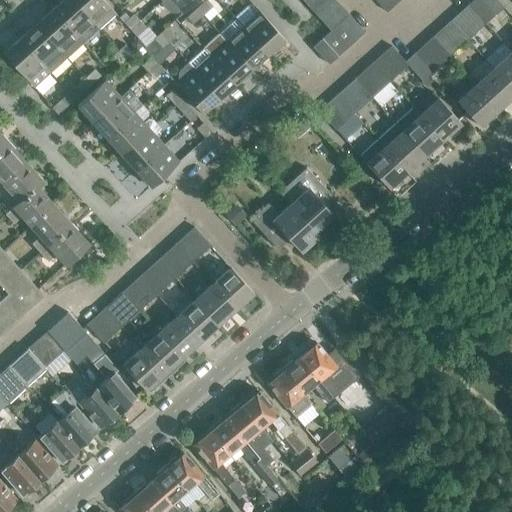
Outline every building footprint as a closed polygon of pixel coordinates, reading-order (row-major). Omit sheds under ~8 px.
[(73,0),(61,0),(52,9),(82,43),(99,28),(73,0)] [(103,0),(73,0),(99,28),(115,13),(103,0)] [(196,0),(170,0),(182,13),(196,0)] [(205,0),(196,8),(202,14),(212,6),(206,0),(205,0)] [(330,0),(314,0),(308,6),(315,14),(330,0)] [(323,22),(341,6),(335,0),(330,0),(315,14),(323,22)] [(375,0),(386,12),(395,4),(391,0),(375,0)] [(494,14),(481,0),(472,0),(468,4),(484,23),(494,14)] [(496,0),(481,0),(494,14),(503,7),(496,0)] [(468,4),(458,13),(475,32),(484,23),(468,4)] [(348,14),(341,6),(323,22),(330,30),(339,22),(348,14)] [(192,23),(202,14),(196,8),(187,17),(192,23)] [(66,57),(82,43),(52,9),(36,23),(66,57)] [(284,39),(259,11),(242,26),(267,54),(284,39)] [(475,32),(458,13),(450,20),(467,39),(475,32)] [(130,29),(139,20),(133,14),(124,22),(130,29)] [(355,40),(364,32),(348,14),(339,22),(355,40)] [(146,27),(139,20),(130,29),(136,36),(146,27)] [(450,20),(441,28),(458,47),(467,39),(450,20)] [(346,48),(355,40),(339,22),(330,30),(346,48)] [(36,23),(20,38),(50,72),(66,57),(36,23)] [(167,26),(160,32),(169,42),(176,36),(167,26)] [(251,69),(267,54),(242,26),(226,41),(251,69)] [(458,47),(441,28),(432,36),(449,55),(458,47)] [(330,30),(321,38),(337,56),(346,48),(330,30)] [(153,39),(162,48),(169,42),(160,32),(153,39)] [(432,36),(422,45),(439,64),(449,55),(432,36)] [(132,40),(132,44),(135,47),(141,42),(136,37),(132,40)] [(33,87),(50,72),(20,38),(3,53),(33,87)] [(313,46),(328,64),(337,56),(321,38),(313,46)] [(235,83),(249,71),(251,69),(226,41),(210,55),(235,83)] [(125,44),(118,50),(127,59),(133,53),(125,44)] [(405,61),(391,45),(382,53),(399,72),(407,64),(405,61)] [(431,72),(439,64),(422,45),(414,53),(431,72)] [(224,93),(235,83),(210,55),(204,48),(187,62),(194,70),(219,98),(224,93)] [(127,59),(118,50),(111,56),(120,66),(127,59)] [(492,67),(511,89),(511,53),(510,51),(500,60),(493,52),(485,59),(492,67)] [(389,81),(399,72),(382,53),(372,62),(389,81)] [(426,76),(431,72),(414,53),(405,61),(407,64),(421,80),(426,76)] [(142,65),(147,71),(157,63),(151,56),(142,65)] [(217,100),(219,98),(194,70),(187,62),(179,70),(177,74),(177,79),(178,84),(177,85),(202,113),(217,100)] [(372,62),(363,70),(380,89),(389,81),(372,62)] [(157,63),(147,71),(154,78),(163,70),(157,63)] [(498,110),(511,97),(511,89),(492,67),(474,83),(498,110)] [(93,70),(85,77),(90,84),(99,76),(93,70)] [(380,89),(363,70),(354,78),(371,97),(380,89)] [(431,82),(426,76),(421,80),(420,81),(425,87),(431,82)] [(90,84),(85,77),(75,86),(81,93),(90,84)] [(354,78),(346,86),(363,104),(371,97),(354,78)] [(76,105),(90,119),(92,122),(120,96),(105,79),(76,105)] [(480,126),(496,111),(498,110),(474,83),(456,99),(480,126)] [(363,104),(346,86),(337,94),(354,113),(363,104)] [(92,122),(106,138),(134,112),(125,102),(133,95),(128,89),(120,96),(92,122)] [(173,89),(166,95),(175,105),(182,99),(173,89)] [(425,107),(419,113),(443,140),(461,123),(431,91),(420,101),(425,107)] [(337,94),(327,103),(344,122),(354,113),(337,94)] [(61,99),(52,107),(58,114),(67,105),(61,99)] [(190,108),(182,99),(175,105),(184,114),(190,108)] [(335,129),(344,122),(327,103),(318,111),(335,129)] [(441,141),(443,140),(419,113),(413,106),(395,123),(401,129),(425,156),(441,141)] [(285,124),(297,136),(312,122),(301,110),(285,124)] [(134,112),(106,138),(121,154),(155,123),(152,120),(148,119),(144,123),(134,112)] [(196,128),(205,138),(211,132),(203,122),(196,128)] [(125,159),(135,170),(163,144),(154,134),(161,129),(155,123),(121,154),(125,159)] [(413,166),(425,156),(401,129),(395,123),(377,139),(383,145),(407,172),(413,166)] [(359,155),(389,188),(407,172),(383,145),(377,139),(359,155)] [(0,180),(1,182),(25,161),(8,142),(0,148),(0,180)] [(150,187),(179,161),(163,144),(135,170),(150,187)] [(250,158),(262,171),(274,161),(262,147),(250,158)] [(37,186),(43,180),(25,161),(1,182),(11,193),(3,199),(11,208),(36,185),(37,186)] [(301,194),(290,203),(318,234),(320,233),(323,232),(324,232),(326,231),(328,230),(329,228),(330,226),(331,225),(331,224),(331,223),(336,218),(322,203),(331,195),(306,167),(292,180),(301,194)] [(54,204),(37,186),(36,185),(11,208),(5,213),(13,223),(21,216),(30,226),(54,204)] [(316,239),(316,236),(318,234),(290,203),(280,213),(267,203),(250,218),(275,246),(286,235),(300,251),(305,246),(307,246),(309,245),(311,244),(313,243),(314,242),(315,240),(316,239)] [(39,252),(63,230),(71,223),(54,204),(30,226),(39,236),(31,243),(39,252)] [(236,206),(227,214),(235,224),(245,215),(236,206)] [(71,223),(63,230),(39,252),(48,261),(55,254),(65,264),(88,243),(71,223)] [(194,226),(185,234),(202,253),(211,245),(194,226)] [(192,262),(202,253),(185,234),(175,243),(192,262)] [(166,251),(183,270),(192,262),(175,243),(166,251)] [(3,250),(0,252),(0,284),(1,286),(20,269),(3,250)] [(175,278),(183,270),(166,251),(158,259),(175,278)] [(149,266),(166,285),(175,278),(158,259),(149,266)] [(157,294),(166,285),(149,266),(140,275),(157,294)] [(230,266),(211,283),(235,309),(252,293),(253,293),(254,293),(230,266)] [(1,286),(8,294),(8,293),(17,285),(34,304),(43,295),(20,269),(1,286)] [(130,284),(147,302),(157,294),(140,275),(130,284)] [(235,309),(211,283),(194,299),(217,325),(235,309)] [(139,310),(147,302),(130,284),(122,291),(139,310)] [(17,285),(8,293),(25,312),(34,304),(17,285)] [(114,299),(131,317),(139,310),(122,291),(114,299)] [(8,293),(8,294),(0,300),(0,302),(16,320),(25,312),(8,293)] [(121,326),(131,317),(114,299),(104,307),(121,326)] [(199,341),(217,325),(194,299),(176,315),(199,341)] [(0,302),(0,320),(7,328),(16,320),(0,302)] [(104,307),(94,316),(111,335),(121,326),(104,307)] [(63,315),(47,330),(63,348),(64,349),(76,363),(85,355),(91,362),(102,352),(84,330),(67,311),(63,315)] [(158,331),(178,353),(181,357),(199,341),(176,315),(158,331)] [(111,335),(94,316),(86,324),(103,343),(111,335)] [(64,349),(63,348),(47,330),(37,339),(54,357),(64,349)] [(181,357),(178,353),(158,331),(140,347),(164,373),(171,366),(174,370),(183,361),(180,358),(181,357)] [(37,339),(27,348),(44,367),(54,357),(37,339)] [(306,351),(299,356),(333,396),(340,391),(357,377),(334,349),(326,355),(316,342),(314,344),(313,342),(304,349),(306,351)] [(159,383),(156,380),(164,373),(140,347),(122,364),(146,390),(146,389),(147,388),(150,391),(159,383)] [(27,348),(8,365),(26,385),(45,368),(44,367),(27,348)] [(105,378),(96,387),(117,411),(119,409),(123,409),(128,405),(128,402),(134,396),(117,377),(121,374),(103,352),(91,362),(105,378)] [(302,392),(312,384),(326,402),(333,396),(299,356),(283,370),(302,392)] [(26,385),(8,365),(0,372),(0,393),(8,402),(26,385)] [(313,405),(302,392),(283,370),(267,383),(296,418),(313,405)] [(68,394),(77,386),(71,378),(61,386),(64,390),(68,394)] [(114,417),(114,414),(117,411),(96,387),(85,395),(77,386),(68,394),(74,402),(78,402),(99,426),(106,421),(109,421),(114,417)] [(66,412),(63,415),(56,421),(78,445),(80,443),(84,443),(89,439),(89,436),(95,430),(74,405),(74,402),(68,394),(64,390),(54,398),(66,412)] [(258,390),(241,404),(260,427),(270,419),(297,452),(304,446),(291,431),(258,390)] [(241,404),(225,417),(260,460),(264,465),(271,459),(262,447),(270,440),(260,427),(241,404)] [(75,451),(75,447),(78,445),(56,421),(49,413),(34,425),(41,433),(39,435),(60,460),(67,455),(70,455),(75,451)] [(276,478),(260,460),(225,417),(209,430),(227,453),(237,445),(269,484),(276,478)] [(402,434),(390,420),(367,439),(378,454),(402,434)] [(219,461),(227,453),(209,430),(193,444),(237,497),(244,492),(233,479),(219,461)] [(334,431),(318,444),(325,452),(340,439),(334,431)] [(35,439),(17,454),(39,479),(41,477),(45,477),(50,473),(50,469),(56,464),(35,439)] [(364,466),(378,454),(370,444),(356,456),(364,466)] [(360,469),(338,448),(328,457),(348,480),(360,469)] [(316,461),(308,451),(291,464),(299,475),(316,461)] [(175,456),(165,464),(186,489),(195,499),(205,491),(210,498),(217,492),(183,452),(176,458),(175,456)] [(39,479),(17,454),(0,469),(21,494),(28,489),(31,489),(36,485),(36,481),(39,479)] [(157,475),(151,480),(178,511),(190,511),(186,507),(195,499),(186,489),(165,464),(156,473),(157,475)] [(134,492),(151,511),(159,511),(164,508),(167,511),(178,511),(151,480),(145,485),(144,483),(134,492)] [(0,481),(0,511),(4,511),(9,508),(9,505),(15,499),(0,481)] [(151,511),(134,492),(124,500),(126,502),(119,508),(123,511),(151,511)]
